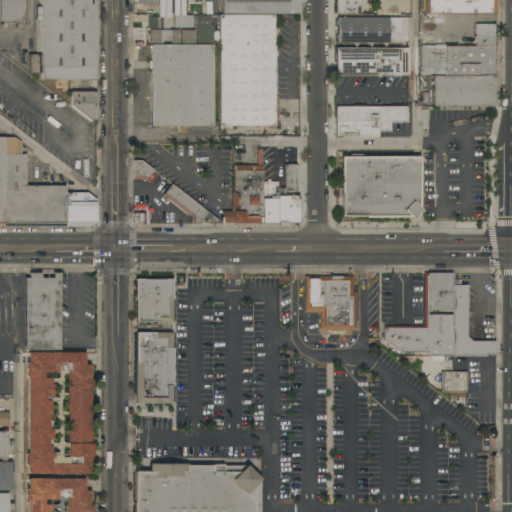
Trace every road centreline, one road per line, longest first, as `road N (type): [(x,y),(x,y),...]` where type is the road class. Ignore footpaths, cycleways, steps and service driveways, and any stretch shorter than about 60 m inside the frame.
road 1 (residential): [(319,248),(317,0)]
road 2 (tertiary): [(114,511),(115,340)]
road 3 (tertiary): [(115,160),(115,0)]
road 4 (secondary): [(319,248),(443,248)]
